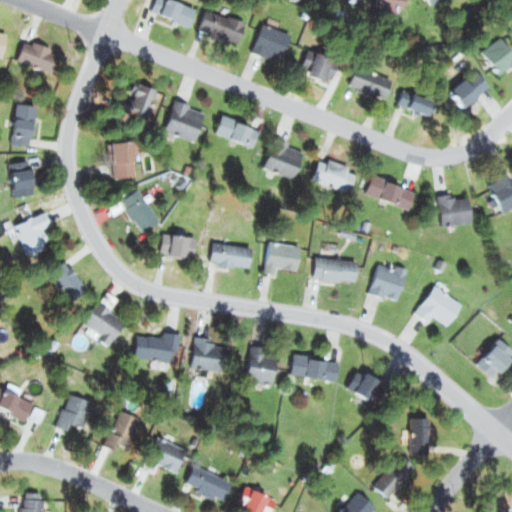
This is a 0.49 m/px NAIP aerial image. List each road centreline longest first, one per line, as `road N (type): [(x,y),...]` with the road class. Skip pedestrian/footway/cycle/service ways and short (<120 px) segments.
road 1 (residential): [(511,438),(373,334),(154,293),(107,262),(73,188),(67,144),(117,0)]
road 2 (residential): [(24,0),(415,152),(462,155),(484,146),(511,117)]
road 3 (residential): [(0,459),(57,467),(157,511)]
road 4 (residential): [(511,413),(429,511)]
